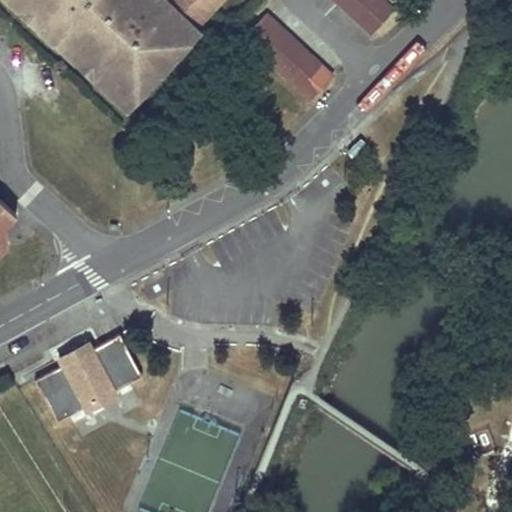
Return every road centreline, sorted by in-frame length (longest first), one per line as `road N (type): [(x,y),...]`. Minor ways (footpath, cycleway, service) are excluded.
road 1 (residential): [(111,263),(279,174),(453,0)]
road 2 (residential): [(0,82),(18,179),(111,263)]
road 3 (residential): [(0,326),(111,263)]
